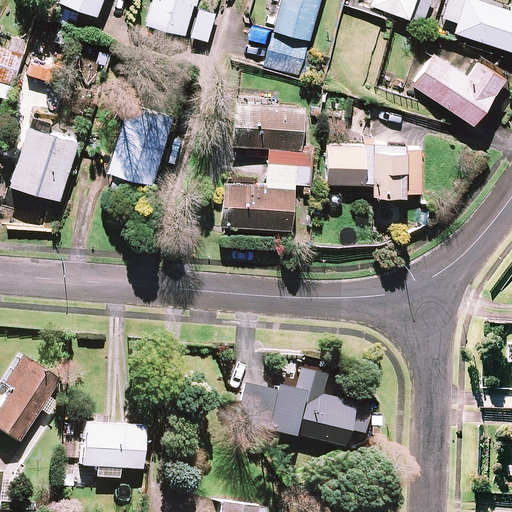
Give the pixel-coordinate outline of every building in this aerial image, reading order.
[(101,0),(56,0),(95,15),(101,0)] [(193,0),(151,0),(145,24),(184,35),(193,0)] [(261,43),(256,60),(264,62),(263,65),(298,75),(318,0),(280,0),(268,45),(261,43)] [(416,0),(372,0),(370,6),(409,19),(416,0)] [(429,0),(419,0),(413,19),(422,22),(429,0)] [(511,10),(479,0),(448,0),(443,18),(457,23),(454,32),(511,50),(511,10)] [(214,14),(198,9),(190,36),(207,41),(214,14)] [(74,31),(58,27),(54,42),(70,46),(74,31)] [(22,57),(0,48),(0,82),(10,87),(22,57)] [(465,75),(433,54),(412,86),(472,124),(501,77),(475,60),(465,75)] [(301,151),(301,146),(304,108),(238,103),(235,145),(268,148),(268,149),(301,151)] [(172,117),(127,104),(107,171),(152,185),(172,117)] [(50,122),(30,116),(9,184),(58,199),(77,140),(47,131),(50,122)] [(365,145),(326,145),(325,183),(372,183),(372,194),(420,195),(420,148),(365,147),(365,145)] [(301,151),(268,149),(265,184),(265,188),(294,189),(294,183),(309,184),(311,147),(301,146),(301,151)] [(265,188),(265,184),(224,181),(220,225),(291,230),(294,189),(265,188)] [(57,382),(20,357),(0,385),(9,391),(0,403),(0,431),(16,443),(39,410),(46,415),(55,403),(46,397),(57,382)] [(291,395),(242,384),(233,425),(291,438),(292,435),(343,446),(345,437),(358,440),(365,405),(318,395),(322,373),(297,367),(291,395)] [(378,415),(365,415),(364,438),(377,438),(378,415)] [(141,426),(81,423),(79,465),(95,466),(94,478),(116,479),(117,468),(139,469),(141,426)] [(253,511),(254,506),(218,502),(216,511),(253,511)]
